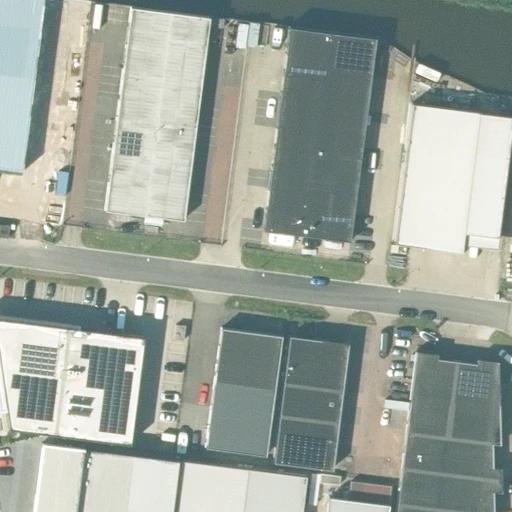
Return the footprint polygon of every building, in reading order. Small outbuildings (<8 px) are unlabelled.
[(0,0),(0,170),(21,173),(42,6),(42,0),(0,0)] [(129,17),(104,210),(182,220),(207,26),(208,18),(130,8),(129,17)] [(288,38),(263,231),(349,242),(373,51),(374,39),(289,28),(288,38)] [(412,105),(395,243),(465,252),(465,245),(467,233),(500,237),(511,140),(511,117),(481,113),(412,105)] [(142,337),(0,316),(0,412),(6,412),(8,428),(129,444),(142,337)] [(183,340),(185,325),(175,324),(174,339),(183,340)] [(221,328),(205,447),(265,456),(281,336),(221,328)] [(289,337),(283,383),(341,391),(347,344),(289,337)] [(415,351),(405,434),(446,438),(456,360),(436,358),(437,354),(415,351)] [(500,445),(498,362),(476,359),(475,363),(456,360),(446,438),(492,443),(500,445)] [(283,383),(279,415),(337,423),(341,391),(283,383)] [(279,415),(273,463),(332,470),(337,423),(279,415)] [(492,443),(446,438),(405,434),(400,468),(500,481),(500,468),(491,466),(492,443)] [(42,443),(33,511),(167,511),(175,462),(170,461),(82,450),(83,448),(42,443)] [(177,460),(170,511),(300,511),(305,476),(177,460)] [(501,492),(500,481),(400,468),(396,505),(455,511),(493,511),(493,491),(501,492)] [(312,474),(311,483),(331,485),(332,476),(312,474)] [(349,481),(347,500),(387,505),(390,486),(349,481)] [(328,497),(326,511),(387,511),(388,505),(387,505),(347,500),(328,497)]
